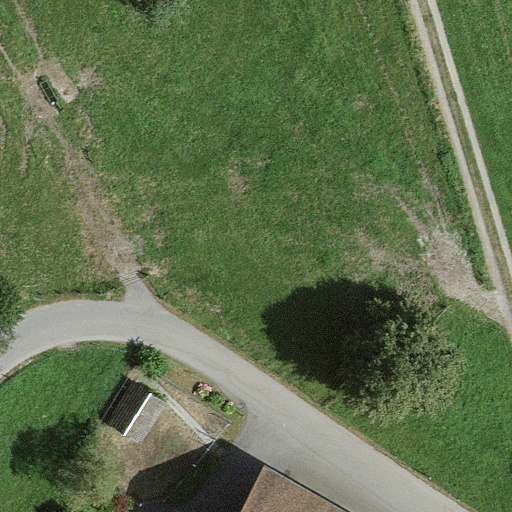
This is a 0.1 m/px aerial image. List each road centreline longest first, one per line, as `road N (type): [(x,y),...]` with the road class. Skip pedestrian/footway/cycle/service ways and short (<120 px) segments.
road 1 (track): [(449,511),(156,329),(74,320),(0,351)]
road 2 (track): [(431,0),(511,275)]
